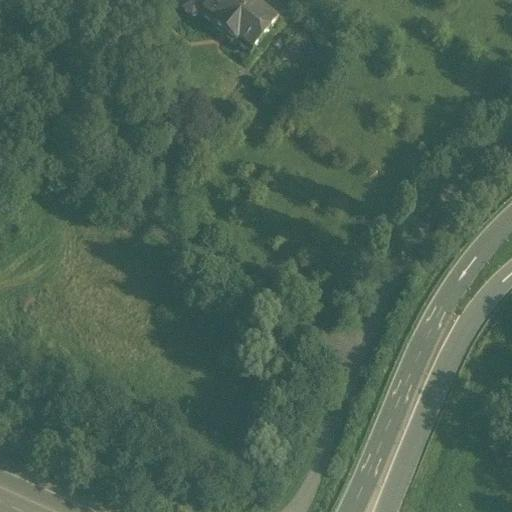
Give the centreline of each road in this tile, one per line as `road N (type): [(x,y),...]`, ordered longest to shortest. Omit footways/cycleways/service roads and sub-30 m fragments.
road 1 (unclassified): [(511,131),(413,230),(289,511)]
road 2 (motorway): [(511,222),(437,313),(351,511)]
road 3 (motorway): [(385,511),(451,349),(511,276)]
road 4 (unclassified): [(191,511),(0,425)]
